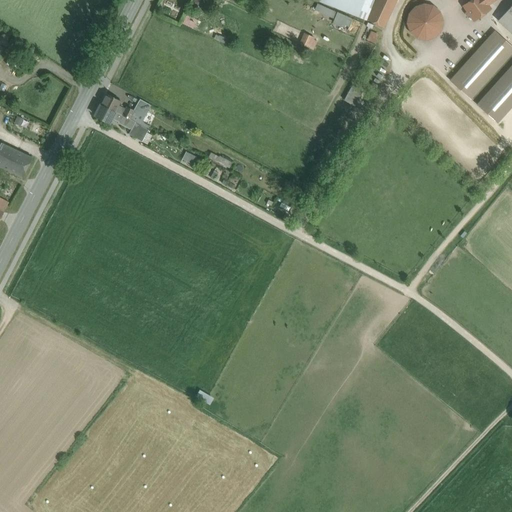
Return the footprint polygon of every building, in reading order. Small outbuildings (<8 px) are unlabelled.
[(464,0),(477,19),(496,6),(494,3),(497,0),(464,0)] [(318,4),(315,10),(334,18),(337,13),(318,4)] [(418,10),(411,15),(409,26),(411,34),(418,40),(427,40),(434,38),(443,31),(446,21),(442,14),(437,9),(426,6),(418,10)] [(511,6),(502,17),(511,26),(511,6)] [(454,78),(475,97),(511,56),(511,39),(500,28),(454,78)] [(376,43),(380,34),(371,30),(367,39),(376,43)] [(300,44),(309,48),(313,37),(305,34),(300,44)] [(502,121),(511,110),(511,66),(480,102),(502,121)] [(356,105),(364,90),(353,84),(345,99),(356,105)] [(121,101),(106,94),(101,104),(115,111),(118,105),(121,101)] [(140,99),(133,110),(129,119),(135,122),(141,125),(148,111),(151,105),(140,99)] [(115,111),(101,104),(95,115),(109,123),(112,118),(115,111)] [(125,109),(118,105),(115,111),(122,115),(125,109)] [(126,106),(125,109),(122,115),(129,119),(133,110),(126,106)] [(122,115),(115,111),(112,118),(118,122),(118,123),(131,130),(135,122),(129,119),(122,115)] [(141,125),(148,129),(156,115),(148,111),(141,125)] [(141,125),(135,122),(131,130),(128,134),(142,141),(146,132),(148,129),(141,125)] [(152,135),(146,132),(142,141),(147,145),(152,135)] [(0,166),(7,170),(17,150),(0,142),(0,166)] [(32,157),(17,150),(7,170),(22,177),(32,157)] [(200,160),(186,153),(183,159),(196,166),(200,160)] [(219,157),(211,153),(209,157),(229,168),(232,163),(220,156),(219,157)] [(9,202),(0,197),(0,208),(4,211),(9,202)] [(212,403),(214,395),(201,391),(198,398),(212,403)]
